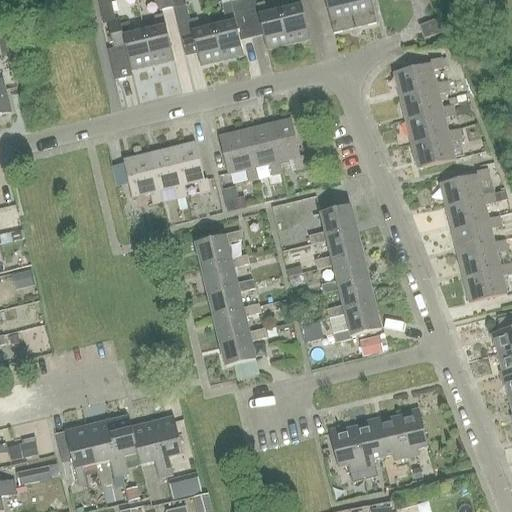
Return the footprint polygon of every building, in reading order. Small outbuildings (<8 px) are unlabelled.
[(109,0),(97,0),(103,26),(107,25),(114,53),(125,50),(131,73),(153,68),(145,34),(123,39),(120,22),(115,23),(109,0)] [(173,8),(170,0),(156,0),(159,11),(173,8)] [(289,47),(280,13),(267,16),(264,4),(256,6),(254,0),(251,0),(243,2),(252,40),(263,37),(267,53),(289,47)] [(280,13),(289,47),(310,42),(300,0),(290,0),(293,10),(280,13)] [(356,31),(348,0),(324,0),(334,36),(356,31)] [(348,0),(356,31),(377,26),(371,0),(348,0)] [(240,43),(252,40),(243,2),(222,7),(226,26),(214,29),(222,64),(243,59),(240,43)] [(222,64),(214,29),(201,32),(198,23),(189,25),(185,10),(173,12),(184,54),(196,51),(200,69),(222,64)] [(145,34),(153,68),(174,63),(164,17),(155,19),(158,31),(145,34)] [(431,66),(395,75),(400,98),(437,89),(436,86),(433,74),(444,71),(442,60),(430,63),(431,66)] [(0,118),(11,116),(2,81),(0,81),(0,118)] [(437,89),(400,98),(406,122),(443,113),(442,110),(439,97),(450,94),(447,83),(436,86),(437,89)] [(465,96),(456,98),(458,105),(467,103),(465,96)] [(467,103),(458,105),(461,116),(471,114),(468,103),(467,103)] [(443,113),(406,122),(412,146),(449,137),(448,134),(445,121),(456,118),(453,107),(442,110),(443,113)] [(291,123),(269,128),(277,165),(280,164),(293,161),(295,172),(306,170),(303,159),(300,159),(291,123)] [(269,128),(244,134),(253,171),(256,170),(270,167),(272,177),(280,176),(283,175),(280,164),(277,165),(269,128)] [(449,137),(412,146),(418,171),(455,162),(451,145),(462,142),(459,131),(448,134),(449,137)] [(244,134),(219,140),(228,177),(245,173),(247,184),(259,181),(256,170),(253,171),(244,134)] [(196,146),(173,151),(182,188),(184,187),(197,184),(200,196),(210,194),(208,181),(204,182),(199,161),(196,146)] [(173,151),(149,157),(157,194),(160,194),(173,190),(176,202),(177,202),(185,200),(187,200),(184,187),(182,188),(173,151)] [(149,157),(123,163),(132,200),(149,196),(152,208),(163,205),(160,194),(157,194),(149,157)] [(483,200),(482,197),(479,185),(493,181),(493,183),(502,181),(500,173),(489,176),(488,171),(476,174),(477,177),(441,186),(446,209),(483,200)] [(272,177),(268,178),(270,187),(282,184),(280,176),(272,177)] [(230,191),(222,192),(225,207),(233,205),(234,213),(246,210),(244,199),(238,200),(232,202),(230,191)] [(505,193),(494,196),(496,204),(507,202),(505,193)] [(483,200),(446,209),(452,233),(489,224),(489,221),(485,208),(496,205),(493,195),(482,197),(483,200)] [(327,241),(357,234),(351,209),(336,213),(332,197),(308,203),(312,218),(321,216),(325,235),(309,239),(311,248),(327,244),(327,241)] [(185,200),(177,202),(180,213),(187,211),(185,200)] [(489,224),(452,233),(458,257),(495,248),(494,245),(491,232),(502,229),(499,219),(489,221),(489,224)] [(20,231),(9,234),(11,243),(22,241),(20,231)] [(224,240),(196,247),(202,271),(232,264),(232,262),(228,246),(243,242),(241,233),(224,237),(224,240)] [(331,259),(315,263),(317,273),(334,269),(333,266),(363,259),(357,234),(327,241),(327,244),(331,259)] [(495,248),(458,257),(463,280),(501,271),(500,268),(497,256),(508,253),(505,242),(494,245),(495,248)] [(255,257),(248,259),(249,267),(257,265),(255,257)] [(232,264),(202,271),(208,296),(238,288),(237,286),(234,271),(249,267),(248,259),(247,258),(232,262),(232,264)] [(337,284),(321,288),(323,297),(340,293),(339,291),(369,283),(363,259),(333,266),(334,269),(337,284)] [(501,271),(463,280),(470,306),(507,297),(503,279),(511,276),(511,267),(511,266),(500,268),(501,271)] [(296,270),(287,272),(289,279),(298,277),(296,270)] [(32,272),(18,275),(22,291),(36,287),(32,272)] [(238,288),(208,296),(214,320),(244,313),(243,310),(240,295),(255,291),(253,282),(237,286),(238,288)] [(345,315),(375,308),(369,283),(339,291),(340,293),(343,308),(320,314),(322,323),(346,317),(345,315)] [(244,313),(214,320),(220,344),(250,337),(249,335),(245,319),(261,316),(259,306),(243,310),(244,313)] [(350,333),(333,337),(335,345),(353,341),(352,339),(381,332),(375,308),(345,315),(346,317),(350,333)] [(501,333),(492,335),(498,358),(511,354),(511,315),(497,320),(501,333)] [(318,325),(301,329),(305,346),(322,342),(318,325)] [(250,337),(220,344),(226,370),(230,369),(232,380),(255,374),(252,363),(256,362),(251,344),(267,340),(265,331),(249,335),(250,337)] [(17,336),(8,339),(10,347),(19,344),(17,336)] [(511,354),(498,358),(503,380),(511,378),(511,354)] [(511,378),(503,380),(509,402),(511,401),(511,378)] [(398,419),(407,460),(420,457),(419,452),(428,450),(420,414),(398,419)] [(128,415),(106,421),(121,478),(128,476),(124,460),(137,457),(138,456),(131,427),(128,415)] [(173,417),(151,422),(166,479),(173,477),(169,461),(183,457),(173,417)] [(409,468),(407,460),(398,419),(375,425),(384,460),(393,458),(396,471),(409,468)] [(106,421),(86,426),(96,467),(109,464),(113,480),(121,478),(106,421)] [(131,427),(138,456),(137,457),(140,468),(154,465),(158,481),(166,479),(151,422),(131,427)] [(375,425),(353,430),(365,481),(378,478),(374,462),(384,460),(375,425)] [(82,470),(96,467),(86,426),(64,432),(72,462),(63,464),(67,484),(77,482),(78,488),(86,486),(82,470)] [(353,430),(330,435),(339,471),(349,468),(353,484),(365,481),(353,430)] [(37,461),(33,444),(18,448),(21,462),(23,461),(24,464),(37,461)] [(18,488),(50,482),(47,469),(15,475),(18,488)] [(421,469),(412,472),(414,482),(423,480),(421,469)] [(0,493),(16,489),(14,482),(0,485),(0,493)] [(174,499),(183,496),(180,482),(170,484),(174,499)] [(24,488),(16,490),(18,497),(25,495),(24,488)] [(16,489),(0,493),(0,511),(3,511),(1,501),(18,497),(16,490),(16,489)] [(136,489),(124,492),(126,503),(139,501),(136,489)] [(210,511),(206,495),(191,499),(194,511),(210,511)]
